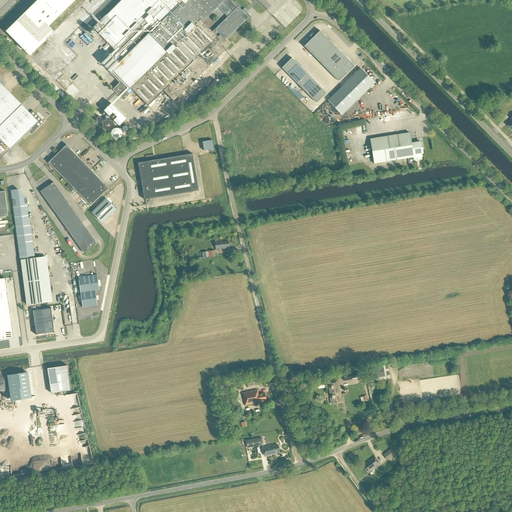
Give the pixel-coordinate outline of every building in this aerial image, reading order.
[(24,13),(6,31),(31,56),(54,31),(54,32),(49,26),(75,0),(121,0),(106,15),(93,28),(115,50),(110,55),(119,63),(109,72),(120,83),(113,90),(124,101),(133,91),(148,106),(163,91),(174,101),(225,50),(221,46),(220,45),(249,17),(246,15),(242,11),(238,6),(237,7),(230,0),(38,0),(25,13),(24,13)] [(320,31),(304,46),(309,51),(325,36),(320,31)] [(330,41),(325,36),(309,51),(314,56),(330,41)] [(335,46),(330,41),(314,56),(319,61),(335,46)] [(339,51),(335,46),(319,61),(324,66),(339,51)] [(344,56),(339,51),(324,66),(329,71),(344,56)] [(349,61),(344,56),(329,71),(333,76),(349,61)] [(297,83),(302,88),(307,93),(311,98),(316,103),(327,93),(322,88),(317,83),(312,78),(307,73),(292,58),(287,63),(282,68),(297,83)] [(354,66),(349,61),(333,76),(338,81),(354,66)] [(327,100),(342,115),(375,83),(360,68),(327,100)] [(210,86),(214,91),(216,89),(217,90),(222,86),(223,85),(221,83),(221,82),(218,79),(210,86)] [(30,113),(0,83),(0,139),(1,139),(10,149),(29,131),(32,134),(44,122),(33,111),(30,113)] [(289,87),(300,99),(304,95),(293,83),(289,87)] [(119,126),(126,119),(111,103),(104,110),(119,126)] [(413,157),(413,154),(423,152),(421,142),(411,144),(411,139),(412,139),(411,134),(410,134),(409,133),(370,139),(374,164),(413,157)] [(212,140),(202,142),(204,151),(214,149),(212,140)] [(52,159),(48,163),(52,166),(90,206),(105,192),(109,188),(105,184),(95,174),(81,159),(80,159),(70,149),(67,145),(63,149),(52,159)] [(138,163),(144,199),(149,198),(149,199),(199,190),(193,154),(149,161),(138,163)] [(97,243),(53,182),(40,192),(83,253),(97,243)] [(18,190),(12,191),(13,200),(12,200),(20,260),(35,258),(27,198),(19,199),(18,190)] [(0,191),(0,217),(8,216),(5,191),(0,191)] [(102,223),(116,209),(106,198),(91,212),(102,223)] [(223,240),(214,241),(216,250),(230,248),(229,241),(224,242),(223,240)] [(35,258),(20,260),(26,305),(47,302),(41,257),(35,258)] [(97,275),(78,278),(80,293),(95,290),(99,290),(97,275)] [(5,278),(0,278),(0,339),(13,338),(5,278)] [(95,290),(80,293),(83,307),(94,306),(98,305),(95,290)] [(83,307),(79,308),(81,323),(96,321),(94,306),(83,307)] [(50,308),(32,310),(35,334),(53,332),(50,308)] [(67,365),(47,368),(47,372),(48,372),(51,393),(71,390),(67,365)] [(372,379),(385,376),(383,365),(370,368),(372,379)] [(29,370),(8,374),(12,401),(33,397),(29,370)] [(356,372),(351,373),(343,374),(344,381),(352,379),(357,378),(356,372)] [(254,377),(246,379),(247,387),(256,385),(254,377)] [(338,379),(328,381),(331,399),(330,399),(331,404),(342,402),(341,397),(338,379)] [(257,390),(242,393),(245,406),(261,402),(261,401),(266,400),(265,392),(258,394),(257,390)] [(246,440),(247,448),(262,445),(262,443),(263,443),(262,438),(260,438),(246,440)] [(273,445),(262,447),(264,456),(280,452),(278,445),(273,446),(273,445)] [(387,460),(394,454),(390,449),(383,455),(387,460)] [(368,463),(362,467),(367,473),(380,463),(375,456),(367,462),(368,463)]
